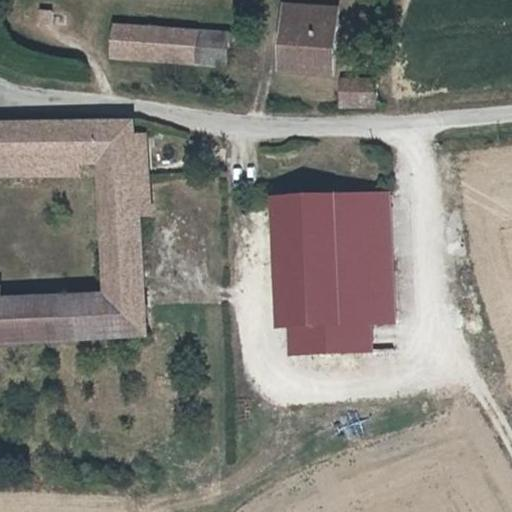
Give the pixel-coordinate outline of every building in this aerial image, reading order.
[(291,26),(338,29),(339,5),(292,4),(291,26)] [(336,77),(338,29),(291,26),(289,76),(336,77)] [(198,52),(198,36),(115,33),(114,72),(230,75),(231,52),(198,52)] [(231,37),(198,36),(198,52),(231,52),(231,37)] [(345,78),(343,113),(381,115),(382,79),(345,78)] [(106,189),(106,196),(114,298),(157,294),(145,136),(71,139),(74,176),(91,176),(93,189),(106,189)] [(0,353),(51,352),(50,313),(0,313),(0,178),(74,176),(71,139),(0,142),(0,353)] [(0,200),(76,197),(74,176),(0,178),(0,200)] [(76,197),(106,196),(106,189),(93,189),(91,176),(74,176),(76,197)] [(396,197),(293,205),(302,363),(388,359),(385,327),(406,327),(396,197)] [(115,310),(98,311),(101,350),(160,349),(157,294),(114,298),(115,310)] [(51,352),(101,350),(98,311),(50,313),(51,352)]
